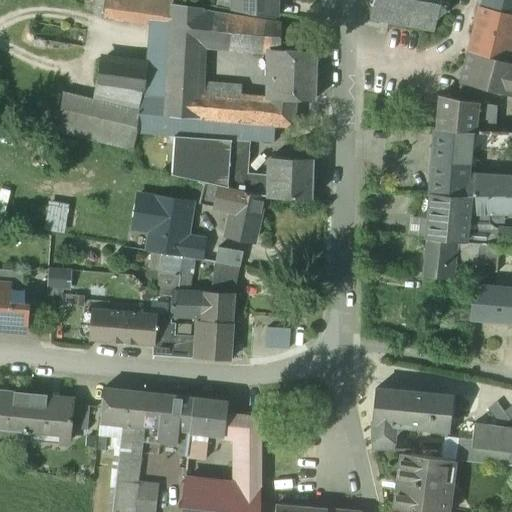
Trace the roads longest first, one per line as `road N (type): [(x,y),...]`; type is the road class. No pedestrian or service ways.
road 1 (residential): [(338,0),(347,62),(346,357)]
road 2 (residential): [(346,357),(272,374),(140,373),(0,358)]
road 3 (track): [(0,23),(14,15),(140,31)]
road 4 (residential): [(346,357),(346,465),(356,484)]
